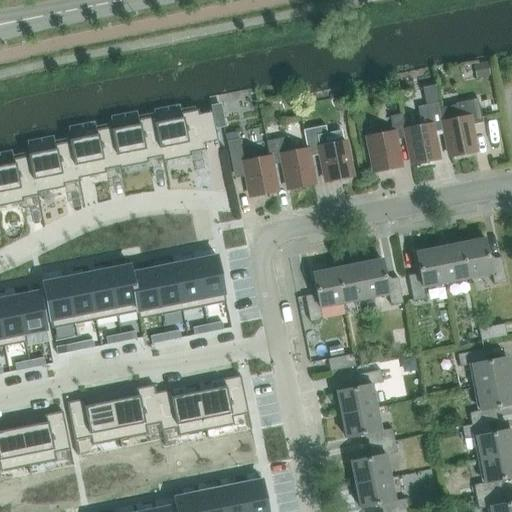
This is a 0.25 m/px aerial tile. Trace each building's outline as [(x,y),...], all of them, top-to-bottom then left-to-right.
[(472,66),(475,81),(490,77),(486,63),(472,66)] [(444,130),(449,157),(475,152),(469,125),(482,123),(477,99),(454,104),(457,119),(442,122),(444,130)] [(444,130),(442,122),(438,103),(426,105),(416,107),(420,126),(405,129),(406,138),(411,165),(437,159),(432,133),(444,130)] [(155,117),(153,117),(163,162),(190,156),(190,153),(205,150),(203,139),(216,137),(211,112),(199,115),(198,110),(179,114),(180,118),(156,123),(155,117)] [(406,138),(405,129),(402,114),(389,117),(392,132),(367,137),(374,172),(399,167),(394,140),(406,138)] [(112,127),(111,127),(120,169),(148,163),(147,160),(161,157),(162,162),(163,162),(153,117),(137,120),(138,125),(113,130),(112,127)] [(307,158),(308,158),(319,155),(325,182),(351,177),(344,142),(328,145),(325,126),(302,130),(306,149),(307,158)] [(95,135),(70,140),(78,182),(79,181),(79,179),(105,173),(105,170),(118,167),(119,169),(120,169),(111,127),(94,131),(95,135)] [(236,132),(225,135),(226,141),(237,139),(236,132)] [(308,158),(307,158),(306,149),(291,152),(288,137),(265,142),(268,157),(270,165),(282,163),(287,190),(313,184),(308,158)] [(268,157),(243,162),(238,139),(237,139),(226,141),(232,173),(244,170),(250,197),(276,192),(270,165),(268,157)] [(54,150),(28,155),(37,196),(38,196),(37,193),(64,188),(63,185),(78,182),(70,140),(69,141),(69,142),(53,145),(54,150)] [(13,164),(0,166),(0,206),(23,202),(22,199),(37,196),(28,155),(27,155),(28,156),(12,159),(13,164)] [(505,283),(500,257),(488,259),(484,239),(461,243),(468,279),(491,274),(493,285),(505,283)] [(468,279),(461,243),(438,248),(445,283),(468,279)] [(445,283),(438,248),(414,253),(419,273),(407,276),(412,301),(424,299),(422,288),(445,283)] [(216,256),(194,260),(204,307),(225,302),(216,256)] [(381,259),(358,264),(365,299),(388,295),(390,306),(402,303),(397,278),(385,280),(381,259)] [(194,260),(173,265),(182,311),(204,307),(194,260)] [(365,299),(358,264),(335,269),(342,304),(365,299)] [(129,265),(107,270),(116,316),(137,312),(130,274),(130,273),(129,265)] [(173,265),(152,269),(161,315),(182,311),(173,265)] [(130,273),(130,274),(137,312),(138,320),(161,315),(152,269),(130,273)] [(342,304),(335,269),(311,273),(316,294),(304,296),(309,322),(321,320),(319,309),(342,304)] [(107,270),(85,274),(95,320),(116,316),(107,270)] [(85,274),(64,278),(73,325),(95,320),(85,274)] [(64,278),(42,283),(45,295),(51,329),(73,325),(64,278)] [(38,292),(16,296),(24,335),(24,334),(45,330),(46,330),(38,292)] [(16,296),(0,299),(0,329),(4,347),(26,342),(24,334),(24,335),(16,296)] [(221,322),(206,325),(208,333),(223,330),(221,322)] [(480,341),(506,336),(503,324),(478,329),(480,341)] [(206,325),(192,328),(193,336),(204,334),(208,333),(206,325)] [(134,331),(120,334),(121,342),(136,339),(134,331)] [(178,331),(164,334),(165,341),(180,338),(178,331)] [(120,334),(105,337),(106,345),(121,342),(120,334)] [(164,334),(149,337),(151,344),(165,341),(164,334)] [(92,340),(77,343),(79,351),(93,348),(92,340)] [(77,343),(63,346),(64,354),(79,351),(77,343)] [(328,348),(330,356),(342,354),(341,345),(328,348)] [(470,365),(475,388),(510,381),(505,357),(484,361),(482,350),(456,355),(459,367),(470,365)] [(326,359),(329,372),(355,366),(352,354),(326,359)] [(43,358),(28,361),(30,369),(45,366),(43,358)] [(28,361),(14,364),(15,372),(30,369),(28,361)] [(335,392),(340,415),(375,408),(371,385),(382,383),(379,370),(354,376),(356,387),(335,392)] [(223,387),(198,392),(206,431),(233,425),(232,417),(247,414),(240,376),(222,380),(223,387)] [(468,413),(470,425),(486,422),(496,420),(494,408),(511,404),(511,391),(510,381),(475,388),(479,411),(468,413)] [(137,396),(111,401),(119,440),(147,434),(145,426),(159,424),(160,431),(162,431),(152,385),(135,389),(137,396)] [(153,385),(152,385),(162,431),(176,428),(178,436),(206,431),(198,392),(172,397),(171,390),(155,393),(153,385)] [(84,399),(66,403),(74,441),(89,438),(91,445),(119,440),(111,401),(86,406),(84,399)] [(366,434),(368,446),(393,441),(391,429),(380,431),(375,408),(340,415),(345,438),(366,434)] [(45,423),(20,428),(28,466),(55,461),(54,453),(69,450),(62,412),(44,415),(45,423)] [(474,436),(479,459),(511,453),(511,441),(510,429),(489,434),(486,422),(470,425),(461,427),(463,439),(474,436)] [(0,471),(28,466),(20,428),(0,431),(0,471)] [(396,453),(393,441),(368,446),(370,458),(349,462),(354,485),(390,478),(385,455),(396,453)] [(472,485),(475,497),(501,492),(498,480),(511,477),(511,453),(479,459),(484,482),(472,485)] [(394,501),(390,478),(354,485),(359,509),(380,504),(381,511),(402,511),(408,511),(405,499),(394,501)] [(266,511),(261,480),(239,484),(244,511),(266,511)] [(244,511),(239,484),(217,489),(221,511),(244,511)] [(460,497),(470,495),(468,488),(458,490),(460,497)] [(221,511),(217,489),(195,493),(199,511),(221,511)] [(501,492),(475,497),(477,509),(488,506),(489,511),(511,511),(511,501),(503,504),(501,492)] [(199,511),(195,493),(174,498),(175,505),(176,505),(177,511),(199,511)]
